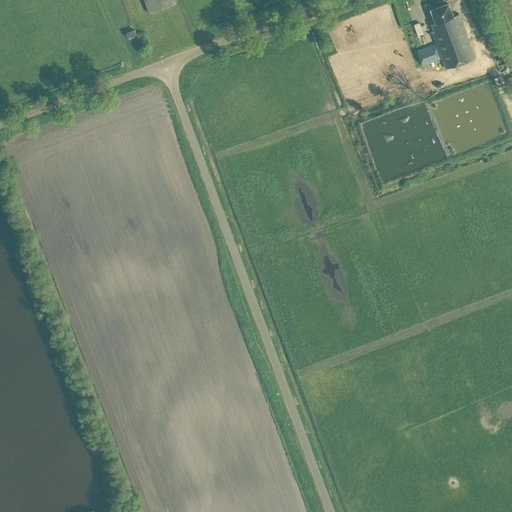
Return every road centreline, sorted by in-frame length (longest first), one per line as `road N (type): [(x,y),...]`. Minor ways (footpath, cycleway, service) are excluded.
road 1 (unclassified): [(330,511),(165,64)]
road 2 (unclassified): [(165,64),(333,0)]
road 3 (unclassified): [(0,126),(165,64)]
